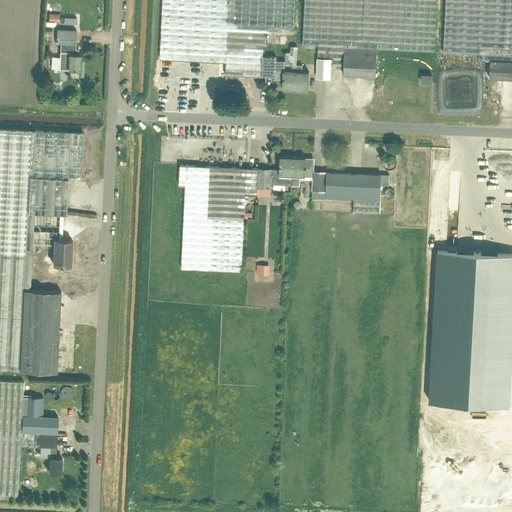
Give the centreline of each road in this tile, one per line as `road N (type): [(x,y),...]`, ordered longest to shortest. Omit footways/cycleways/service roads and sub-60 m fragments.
road 1 (unclassified): [(111,112),(511,132)]
road 2 (unclassified): [(92,511),(111,112)]
